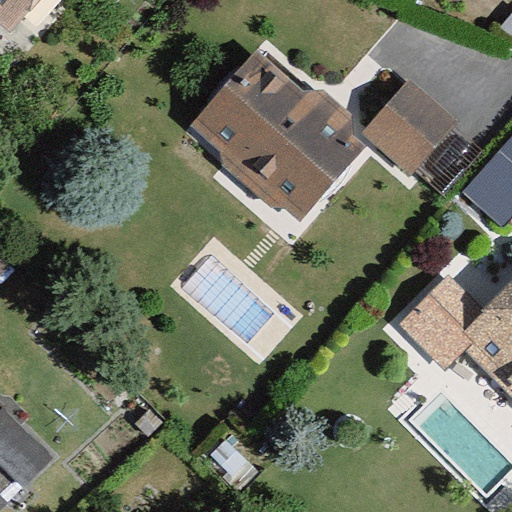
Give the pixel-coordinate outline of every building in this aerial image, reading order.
[(0,0),(0,34),(23,55),(71,0),(0,0)] [(258,57),(189,142),(315,245),(384,160),(258,57)] [(414,68),(362,125),(417,168),(462,118),(414,68)] [(511,144),(477,181),(511,213),(511,211),(511,144)] [(446,287),(403,333),(447,374),(471,348),(511,385),(511,297),(486,325),(446,287)]
